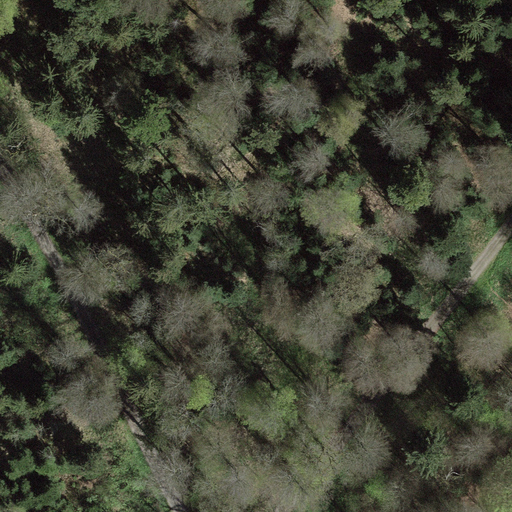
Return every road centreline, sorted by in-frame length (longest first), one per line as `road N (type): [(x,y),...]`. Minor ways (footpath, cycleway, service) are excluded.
road 1 (track): [(182,511),(0,161)]
road 2 (track): [(511,222),(282,511)]
